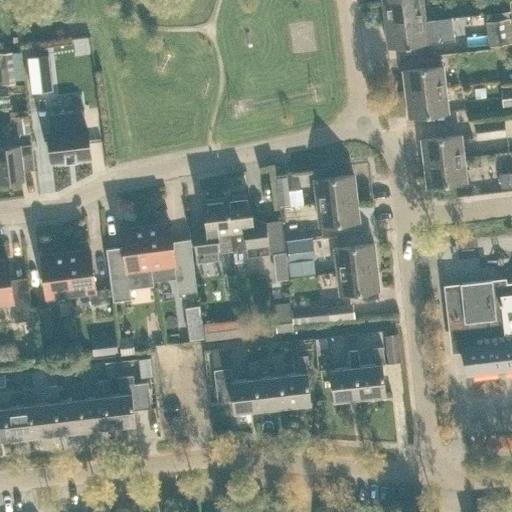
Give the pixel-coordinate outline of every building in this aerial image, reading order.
[(385,25),(425,20),(422,0),(398,0),(382,2),(385,25)] [(458,33),(472,33),(471,10),(457,11),(458,33)] [(511,42),(511,37),(509,18),(485,21),(489,45),(511,42)] [(425,20),(385,25),(388,48),(439,42),(436,19),(425,20)] [(12,52),(0,52),(0,61),(2,84),(15,83),(12,52)] [(52,89),(48,54),(29,56),(33,92),(52,89)] [(405,93),(445,88),(442,65),(402,70),(405,93)] [(511,106),(511,86),(500,88),(502,108),(511,106)] [(474,88),(475,97),(485,96),(484,87),(474,88)] [(408,116),(448,111),(445,88),(405,93),(408,116)] [(30,132),(28,114),(15,116),(18,134),(30,132)] [(87,128),(86,128),(85,115),(62,118),(62,121),(50,122),(51,132),(47,133),(51,160),(90,156),(87,128)] [(502,120),(474,123),(476,139),(503,136),(502,120)] [(423,162),(463,157),(460,134),(421,139),(423,162)] [(22,170),(34,169),(32,143),(0,146),(0,182),(23,179),(22,170)] [(426,185),(466,180),(463,157),(423,162),(426,185)] [(312,169),(313,179),(325,177),(324,168),(324,167),(312,169)] [(511,171),(498,173),(500,187),(511,185),(511,171)] [(316,202),(356,197),(353,174),(313,179),(316,202)] [(287,175),(275,177),(277,191),(288,189),(287,175)] [(290,204),(288,189),(277,191),(279,205),(290,204)] [(231,249),(246,247),(247,255),(269,253),(265,221),(252,223),(248,194),(225,197),(231,249)] [(217,251),(231,249),(225,197),(202,200),(205,228),(193,230),(197,261),(218,259),(217,251)] [(319,225),(359,220),(356,197),(316,202),(319,225)] [(173,252),(172,241),(169,222),(145,225),(151,268),(152,280),(175,277),(177,292),(194,290),(189,250),(173,252)] [(127,271),(151,268),(145,225),(121,229),(124,258),(107,260),(113,300),(131,298),(127,271)] [(304,238),(303,225),(282,228),(283,241),(304,238)] [(313,258),(311,241),(288,244),(290,261),(303,259),(313,258)] [(336,271),(378,266),(375,242),(333,248),(336,271)] [(70,294),(95,291),(90,249),(65,252),(70,294)] [(272,252),(273,263),(279,263),(281,277),(287,276),(284,251),(272,252)] [(46,297),(70,294),(65,252),(41,255),(46,297)] [(315,272),(313,258),(303,259),(290,261),(287,261),(289,275),(315,272)] [(27,277),(10,279),(8,259),(0,260),(0,303),(11,302),(14,322),(32,319),(27,277)] [(378,266),(336,271),(339,294),(381,289),(378,266)] [(462,347),(465,374),(511,368),(511,281),(491,285),(490,280),(461,283),(461,288),(445,290),(450,339),(453,339),(454,348),(462,347)] [(353,301),(307,306),(291,308),(291,312),(293,324),(354,317),(353,301)] [(53,334),(50,306),(36,307),(39,336),(53,334)] [(293,330),(291,312),(274,313),(275,332),(293,330)] [(204,337),(202,325),(188,328),(190,339),(204,337)] [(226,337),(225,327),(204,330),(205,339),(226,337)] [(401,361),(398,332),(384,334),(388,363),(401,361)] [(134,353),(132,335),(119,336),(121,354),(134,353)] [(117,352),(116,336),(91,339),(93,355),(117,352)] [(349,350),(357,349),(356,340),(348,341),(349,350)] [(359,396),(385,393),(382,363),(385,363),(382,346),(373,347),(375,363),(359,365),(356,365),(359,396)] [(35,364),(33,349),(17,351),(18,366),(35,364)] [(356,365),(359,365),(357,349),(348,350),(350,366),(330,368),(333,399),(359,396),(356,365)] [(284,374),(282,357),(282,352),(273,353),(275,375),(259,377),(256,377),(260,408),(285,405),(281,374),(284,374)] [(281,374),(285,405),(311,402),(307,372),(309,372),(307,354),(298,355),(300,372),(284,374),(281,374)] [(105,361),(107,378),(117,377),(115,360),(105,361)] [(256,377),(259,377),(257,360),(248,361),(250,378),(232,380),(230,367),(214,368),(217,401),(232,399),(234,411),(260,408),(256,377)] [(59,400),(57,384),(55,366),(46,367),(47,381),(50,401),(34,403),(31,404),(34,434),(59,432),(56,401),(59,400)] [(109,426),(135,423),(133,409),(150,407),(147,381),(134,383),(133,374),(118,376),(120,393),(109,394),(106,395),(109,426)] [(109,394),(107,378),(98,379),(99,388),(94,388),(94,396),(84,397),(81,398),(84,429),(109,426),(106,395),(109,394)] [(81,398),(84,397),(82,381),(73,382),(75,399),(59,400),(56,401),(59,432),(84,429),(81,398)] [(31,404),(34,403),(32,387),(23,388),(25,404),(9,406),(6,407),(9,437),(34,434),(31,404)] [(6,407),(9,406),(7,390),(0,390),(0,438),(9,437),(6,407)]
